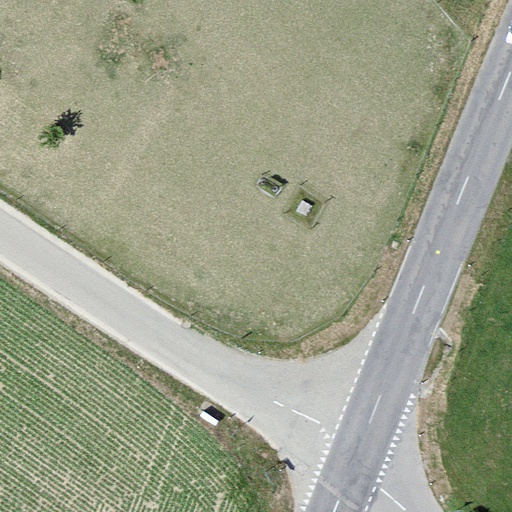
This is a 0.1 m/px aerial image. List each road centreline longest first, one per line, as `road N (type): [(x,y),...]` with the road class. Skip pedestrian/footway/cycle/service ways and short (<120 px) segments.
road 1 (unclassified): [(0,231),(356,458)]
road 2 (tertiary): [(511,72),(356,458)]
